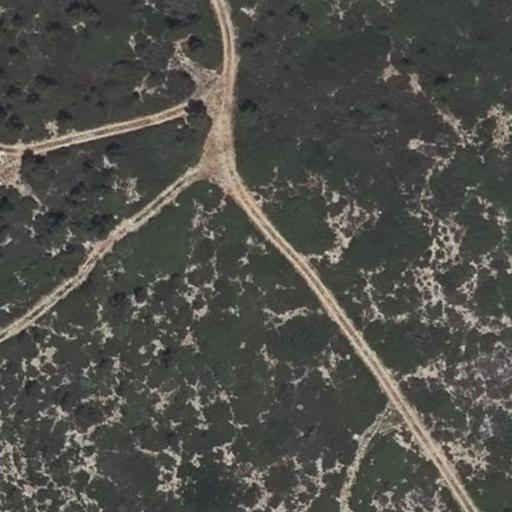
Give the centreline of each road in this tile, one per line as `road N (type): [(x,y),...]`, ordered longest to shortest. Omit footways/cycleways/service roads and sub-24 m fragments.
road 1 (track): [(218,0),(229,17),(237,192),(338,306),(470,511)]
road 2 (track): [(229,74),(178,119),(44,154),(0,147)]
